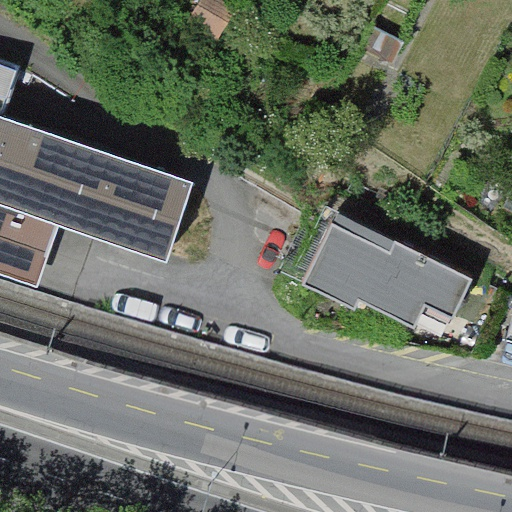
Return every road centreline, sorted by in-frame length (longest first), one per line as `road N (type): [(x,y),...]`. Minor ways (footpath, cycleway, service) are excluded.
road 1 (primary): [(511,508),(128,416),(0,374)]
road 2 (primary): [(0,459),(158,511)]
